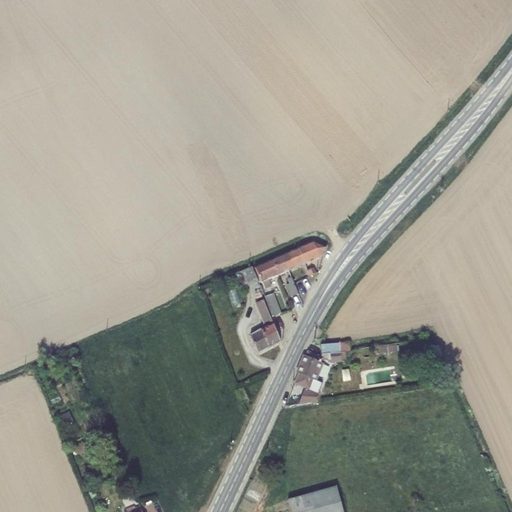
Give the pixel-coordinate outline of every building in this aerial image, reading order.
[(287,264),(290,271),(323,257),(327,248),(315,242),(288,254),(292,262),(287,264)] [(288,254),(273,261),(279,276),(290,271),(287,264),(292,262),(288,254)] [(265,289),(272,287),(269,280),(279,276),(273,261),(255,268),(262,283),(265,289)] [(239,273),(245,288),(258,282),(252,267),(239,273)] [(287,285),(292,297),(299,294),(292,277),(288,279),(290,284),(287,285)] [(272,317),(281,313),(274,294),(265,297),(272,317)] [(251,335),(259,355),(281,343),(263,301),(256,304),(265,328),(251,335)] [(349,342),(339,343),(340,352),(350,351),(349,342)] [(321,345),(321,354),(340,352),(339,343),(321,345)] [(315,402),(323,383),(315,380),(322,363),(321,362),(323,358),(332,362),(341,361),(340,352),(321,354),(320,357),(308,352),(306,357),(305,356),(298,374),(299,374),(295,384),(305,388),(299,405),(315,402)] [(249,401),(243,389),(237,392),(242,404),(249,401)] [(74,452),(81,456),(86,447),(79,444),(74,452)] [(290,511),(343,511),(337,488),(288,501),(290,511)]
